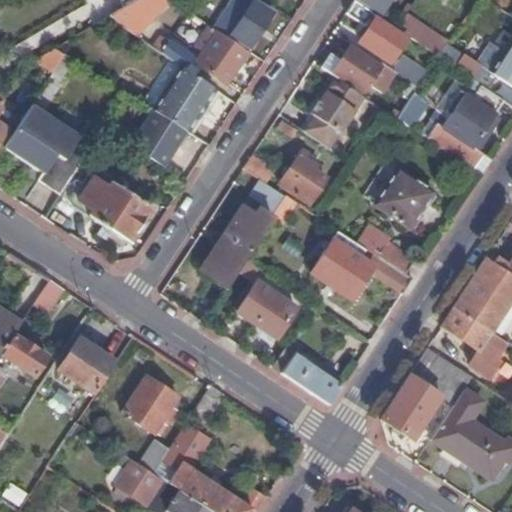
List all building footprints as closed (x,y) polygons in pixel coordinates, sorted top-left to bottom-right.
[(167,1),(165,0),(137,0),(123,8),(108,17),(127,30),(135,35),(167,1)] [(137,0),(117,0),(123,8),(137,0)] [(248,0),(239,0),(218,32),(229,39),(232,34),(251,47),(273,14),(255,1),(253,3),(248,0)] [(386,0),(355,0),(381,16),(390,2),(386,0)] [(354,3),(346,15),(366,26),(373,16),(354,3)] [(406,15),(396,30),(409,39),(420,24),(406,15)] [(406,40),(375,20),(360,43),(390,63),(406,40)] [(420,24),(409,39),(438,58),(446,45),(448,43),(420,24)] [(227,85),(248,51),(229,39),(218,32),(196,64),(227,85)] [(229,39),(248,51),(251,47),(232,34),(229,39)] [(489,73),(496,80),(511,89),(511,38),(511,41),(501,35),(493,48),(502,54),(489,73)] [(438,58),(409,39),(408,42),(410,44),(410,46),(435,63),(438,58)] [(180,66),(188,72),(197,59),(174,44),(165,56),(180,66)] [(460,55),(446,45),(438,58),(476,84),(484,70),(481,69),(480,65),(464,55),(460,55)] [(63,55),(53,49),(33,61),(52,73),(63,55)] [(332,57),(322,71),(335,79),(359,95),(361,91),(363,92),(368,85),(381,95),(396,73),(383,64),(379,68),(351,49),(341,63),(332,57)] [(52,73),(49,78),(59,84),(74,62),(63,55),(52,73)] [(403,64),(396,73),(407,81),(418,88),(424,78),(403,64)] [(206,107),(217,91),(188,72),(180,66),(150,110),(153,111),(188,133),(199,117),(201,118),(208,108),(206,107)] [(481,86),(488,91),(496,80),(489,73),(484,70),(476,84),(481,86)] [(315,119),(304,134),(328,150),(364,99),(359,95),(335,79),(311,115),(315,119)] [(418,88),(407,81),(400,90),(411,99),(412,98),(417,89),(418,88)] [(473,149),(504,102),(488,91),(481,86),(470,101),(464,97),(443,129),(448,133),(438,148),(473,171),(483,156),(473,149)] [(417,89),(412,98),(416,102),(423,92),(417,89)] [(60,196),(92,146),(31,106),(3,149),(42,174),(37,180),(60,196)] [(164,169),(188,133),(153,111),(129,146),(164,169)] [(392,117),(397,121),(400,114),(396,111),(392,117)] [(299,131),(282,119),(276,129),(292,140),(299,131)] [(303,151),(280,185),(310,204),(327,179),(314,171),(317,167),(305,158),(308,154),(303,151)] [(250,159),(243,170),(260,181),(266,185),(273,174),(250,159)] [(431,195),(397,172),(376,205),(409,228),(431,195)] [(93,179),(78,202),(93,211),(88,218),(129,244),(152,210),(112,183),(107,189),(93,179)] [(202,270),(227,287),(245,260),(273,217),(286,198),(266,185),(260,181),(248,198),(255,202),(246,215),(241,211),(202,270)] [(286,198),(273,217),(284,224),(297,205),(286,198)] [(356,243),(405,275),(414,260),(387,243),(390,239),(370,225),(356,243)] [(370,275),(402,296),(412,281),(405,275),(356,243),(340,232),(312,274),(352,300),(370,275)] [(511,260),(508,266),(496,259),(492,266),(511,278),(511,260)] [(511,302),(511,278),(492,266),(485,260),(471,281),(453,308),(492,334),(511,302)] [(276,339),(302,298),(263,272),(248,295),(250,298),(240,313),(264,328),(263,330),(276,339)] [(62,290),(50,281),(34,306),(45,314),(62,290)] [(453,308),(441,326),(479,351),(469,366),(489,379),(500,362),(496,359),(506,344),(492,334),(453,308)] [(0,356),(13,337),(19,328),(6,319),(0,327),(0,356)] [(46,359),(13,337),(0,356),(0,381),(9,368),(6,366),(9,361),(34,377),(46,359)] [(112,362),(78,340),(57,371),(92,393),(112,362)] [(282,348),(270,367),(329,406),(341,387),(282,348)] [(453,407),(463,390),(472,377),(445,360),(444,360),(427,349),(402,386),(378,423),(384,427),(411,445),(441,400),(453,407)] [(177,399),(145,378),(122,414),(154,435),(177,399)] [(222,395),(209,387),(192,414),(205,422),(222,395)] [(453,407),(431,440),(492,479),(503,461),(508,464),(511,458),(511,441),(506,438),(503,442),(471,420),(483,402),(463,390),(453,407)] [(209,441),(185,424),(168,451),(167,454),(180,463),(167,484),(210,511),(250,511),(252,511),(253,511),(257,511),(266,498),(252,489),(243,504),(191,470),(186,467),(191,460),(195,463),(209,441)] [(167,454),(168,451),(155,442),(140,466),(154,475),(167,454)] [(133,461),(120,453),(115,460),(127,469),(133,461)] [(191,470),(195,463),(191,460),(186,467),(191,470)] [(133,461),(127,469),(116,486),(117,487),(116,493),(124,500),(130,495),(155,511),(210,511),(167,484),(154,475),(140,466),(133,461)] [(32,511),(57,473),(48,467),(19,511),(32,511)] [(8,483),(0,496),(0,497),(18,508),(26,494),(8,483)]
